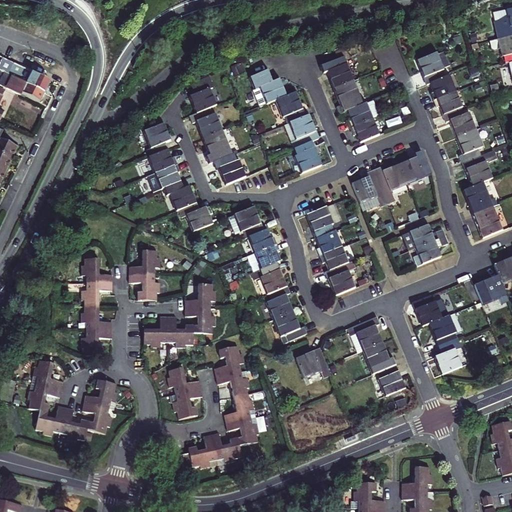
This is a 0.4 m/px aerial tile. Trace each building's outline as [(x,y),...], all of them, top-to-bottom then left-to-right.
[(495,23),(499,41),(511,37),(511,11),(507,12),(508,20),(495,23)] [(511,37),(499,41),(503,57),(511,55),(511,37)] [(431,85),(442,80),(440,74),(445,72),(438,55),(419,62),(428,86),(431,85)] [(45,94),(51,82),(7,61),(2,72),(0,70),(0,84),(25,97),(26,95),(41,103),(45,94)] [(335,90),(353,83),(346,66),(341,68),(338,61),(321,67),(324,75),(328,74),(335,90)] [(261,108),(277,102),(287,98),(280,81),(273,83),(268,72),(256,77),(252,79),(257,91),(254,92),(261,108)] [(450,77),(442,80),(431,85),(435,94),(432,95),(435,103),(457,94),(450,77)] [(210,78),(192,85),(196,96),(191,97),(198,114),(208,110),(217,106),(210,90),(214,89),(210,78)] [(360,100),(353,83),(335,90),(342,107),(338,108),(341,115),(348,112),(358,108),(356,102),(360,100)] [(287,98),(277,102),(284,119),(286,118),(288,125),(289,124),(306,118),(297,94),(287,98)] [(463,109),(457,94),(435,103),(438,110),(441,109),(444,116),(461,110),(463,109)] [(393,101),(388,103),(390,110),(396,108),(393,101)] [(366,105),(358,108),(348,112),(351,121),(348,122),(351,129),(373,121),(366,105)] [(197,123),(204,140),(223,132),(216,115),(211,117),(208,110),(198,114),(191,116),(194,124),(197,123)] [(464,117),(461,110),(444,116),(447,124),(451,122),(458,139),(476,131),(470,115),(464,117)] [(306,118),(289,124),(296,141),(293,143),(295,149),(312,143),(319,140),(309,116),(306,118)] [(373,121),(351,129),(354,137),(357,135),(361,144),(379,137),(373,121)] [(164,125),(156,128),(145,132),(151,149),(134,156),(137,163),(149,158),(167,151),(165,145),(171,143),(164,125)] [(4,131),(0,129),(0,188),(19,148),(1,139),(4,131)] [(483,149),(476,131),(458,139),(465,156),(461,158),(464,164),(481,157),(479,151),(483,149)] [(223,132),(204,140),(211,156),(207,158),(210,165),(216,162),(233,156),(223,132)] [(322,167),(312,143),(295,149),(298,157),(296,158),(302,175),(322,167)] [(149,158),(155,174),(177,165),(175,159),(171,160),(167,151),(149,158)] [(431,174),(423,153),(416,155),(418,159),(400,166),(407,184),(431,174)] [(487,154),(481,157),(464,164),(473,188),(483,184),(493,180),(486,163),(490,161),(487,154)] [(236,163),(233,156),(216,162),(226,186),(246,178),(239,162),(236,163)] [(177,165),(155,174),(162,190),(164,189),(180,183),(177,175),(180,173),(177,165)] [(390,191),(407,184),(400,166),(383,173),(382,170),(375,172),(390,208),(396,206),(390,191)] [(390,208),(375,172),(368,175),(369,179),(353,185),(363,211),(380,204),(383,211),(390,208)] [(177,212),(180,211),(196,205),(190,188),(184,190),(180,183),(164,189),(167,198),(171,196),(177,212)] [(490,201),(483,184),(473,188),(464,192),(474,216),(493,208),(498,206),(495,199),(490,201)] [(194,233),(213,225),(207,209),(200,212),(196,205),(180,211),(183,218),(188,217),(194,233)] [(332,226),(341,223),(334,205),(326,208),(332,226)] [(264,232),(255,208),(235,216),(242,233),(245,232),(247,239),(249,238),(264,232)] [(326,208),(307,216),(317,240),(333,233),(331,227),(332,226),(326,208)] [(493,208),(474,216),(484,240),(503,232),(493,208)] [(416,250),(446,238),(443,231),(432,235),(429,227),(403,237),(410,253),(416,250)] [(256,254),(278,245),(275,238),(271,239),(268,230),(264,232),(249,238),(256,254)] [(335,233),(333,233),(317,240),(320,248),(316,250),(319,257),(341,249),(335,233)] [(419,268),(423,266),(442,258),(438,249),(448,245),(446,238),(416,250),(419,257),(415,259),(419,268)] [(256,254),(262,270),(278,263),(281,262),(278,254),(281,253),(278,245),(256,254)] [(344,266),(348,265),(341,249),(319,257),(322,264),(326,263),(330,272),(344,266)] [(156,284),(156,277),(156,268),(160,269),(160,259),(158,259),(158,252),(144,252),(143,268),(130,268),(130,272),(130,280),(130,284),(143,284),(143,293),(139,293),(139,301),(157,302),(158,294),(161,293),(161,284),(156,284)] [(499,277),(502,286),(511,281),(511,259),(494,267),(499,277)] [(87,324),(86,331),(86,339),(82,339),(82,348),(85,348),(85,356),(104,356),(104,348),(99,348),(99,339),(113,340),(113,335),(113,332),(113,328),(113,325),(100,324),(100,292),(112,292),(113,288),(113,280),(113,276),(100,276),(100,260),(85,260),(85,267),(83,267),(82,276),(87,276),(87,292),(83,292),(82,301),(85,301),(85,307),(85,314),(82,314),(82,324),(87,324)] [(281,271),(290,268),(287,260),(281,262),(278,263),(281,271)] [(281,271),(278,263),(262,270),(261,270),(264,278),(261,279),(268,296),(287,288),(281,271)] [(337,297),(356,289),(349,272),(346,273),(344,266),(330,272),(327,273),(337,297)] [(499,277),(475,287),(482,304),(482,306),(500,299),(500,298),(506,295),(502,286),(499,277)] [(186,346),(193,346),(193,335),(213,335),(213,327),(215,327),(215,318),(211,318),(211,302),(216,302),(216,292),(214,292),(213,286),(199,286),(199,302),(186,302),(186,306),(186,314),(186,318),(199,318),(199,327),(186,327),(186,331),(177,331),(177,318),(174,318),(165,318),(161,318),(160,331),(145,331),(145,346),(151,346),(151,348),(161,348),(161,344),(176,344),(176,348),(186,349),(186,346)] [(287,288),(268,296),(271,303),(268,304),(275,321),(293,313),(287,296),(290,295),(287,288)] [(430,325),(442,320),(436,304),(416,311),(423,328),(430,325)] [(293,313),(275,321),(285,345),(306,336),(304,329),(300,330),(293,313)] [(440,349),(457,342),(454,336),(461,333),(454,315),(442,320),(430,325),(440,349)] [(380,326),(376,318),(348,330),(358,354),(363,352),(383,344),(376,328),(380,326)] [(443,376),(462,368),(455,352),(460,350),(457,342),(440,349),(442,356),(436,359),(443,376)] [(389,362),(383,344),(363,352),(372,376),(379,373),(395,366),(393,360),(389,362)] [(218,381),(218,386),(231,383),(238,414),(225,417),(226,420),(227,428),(228,432),(241,429),(243,438),(230,441),(231,445),(222,447),(220,434),(216,435),(207,437),(204,438),(206,450),(197,452),(197,448),(189,450),(190,454),(180,457),(183,470),(193,468),(200,467),(201,469),(210,467),(209,462),(225,459),(226,464),(235,462),(234,459),(242,458),(240,447),(258,443),(257,435),(260,435),(258,426),(253,426),(250,412),(254,410),(253,401),(250,402),(249,395),(247,389),(250,389),(248,379),(243,380),(240,365),(244,364),(243,355),(240,355),(238,348),(219,352),(221,359),(226,359),(228,368),(215,370),(216,375),(218,381)] [(320,351),(296,360),(304,378),(321,371),(324,379),(331,376),(320,351)] [(77,440),(85,442),(87,431),(106,435),(108,427),(110,428),(113,418),(108,418),(111,402),(116,403),(118,394),(115,393),(117,386),(98,382),(96,389),(101,391),(99,399),(87,397),(86,401),(84,408),(83,412),(95,415),(93,424),(81,421),(81,424),(71,422),(74,410),(69,409),(64,408),(58,407),(56,419),(47,417),(50,405),(45,404),(48,396),(60,398),(61,394),(63,387),(64,384),(51,381),(54,365),(39,362),(38,367),(35,367),(33,377),(38,378),(35,393),(30,392),(28,401),(31,401),(29,409),(40,412),(36,431),(44,432),(43,435),(52,437),(53,433),(68,436),(67,440),(77,442),(77,440)] [(405,391),(395,366),(379,373),(382,380),(375,383),(383,400),(405,391)] [(200,382),(198,382),(187,385),(183,369),(169,372),(170,378),(168,379),(170,388),(174,388),(176,395),(177,403),(173,404),(175,413),(178,412),(179,420),(198,416),(196,408),(192,409),(190,400),(203,397),(202,393),(200,385),(200,382)] [(511,430),(511,424),(492,428),(494,435),(491,436),(493,445),(498,444),(501,459),(497,460),(499,470),(501,470),(502,477),(511,474),(511,441),(510,442),(508,432),(511,431),(511,430)] [(144,440),(153,442),(155,435),(145,433),(144,440)] [(428,502),(428,494),(428,486),(432,486),(432,477),(430,477),(430,470),(416,470),(415,485),(403,485),(403,489),(403,498),(402,502),(405,502),(415,502),(415,510),(411,510),(410,511),(430,511),(432,511),(433,502),(428,502)] [(384,511),(385,507),(385,503),(372,504),(372,494),(376,494),(376,485),(357,485),(357,493),(354,493),(354,503),(359,503),(358,511),(384,511)] [(0,511),(8,511),(13,511),(20,511),(21,510),(22,506),(0,500),(0,511)] [(491,500),(482,501),(483,509),(492,508),(491,500)]
